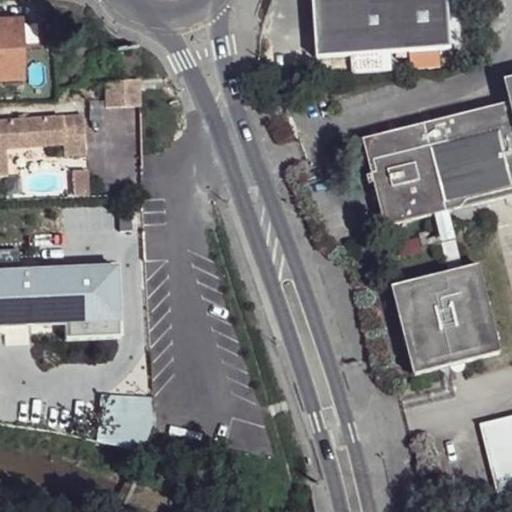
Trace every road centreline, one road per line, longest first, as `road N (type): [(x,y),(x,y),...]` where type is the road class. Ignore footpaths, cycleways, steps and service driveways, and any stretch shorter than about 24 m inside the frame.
road 1 (secondary): [(369,511),(348,430),(247,147)]
road 2 (secondary): [(226,155),(336,511)]
road 3 (unknown): [(247,147),(444,101),(478,81),(511,26)]
road 4 (secondary): [(247,147),(209,5)]
road 5 (secondary): [(166,24),(208,99),(226,155)]
